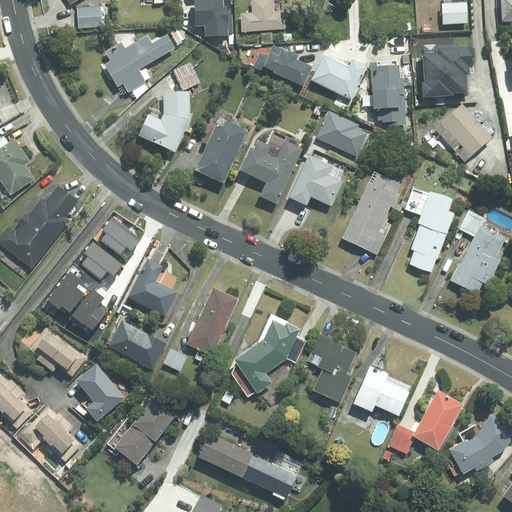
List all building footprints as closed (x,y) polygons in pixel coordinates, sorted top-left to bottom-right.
[(274,0),(252,0),(254,13),(241,14),(242,32),(287,29),(286,11),(275,12),(274,0)] [(511,0),(499,0),(501,21),(511,20),(511,0)] [(468,3),(444,4),(445,24),(468,23),(468,3)] [(102,6),(78,8),(80,28),(104,26),(102,6)] [(210,9),(204,17),(207,19),(202,26),(210,31),(221,17),(210,9)] [(185,39),(186,33),(178,29),(171,33),(177,44),(185,39)] [(112,61),(106,65),(119,87),(125,84),(130,93),(147,83),(146,81),(152,77),(147,69),(142,72),(140,69),(177,49),(169,35),(154,43),(149,35),(126,48),(123,42),(106,52),(112,61)] [(437,54),(421,55),(424,98),(455,96),(455,94),(469,93),(468,75),(472,75),(472,67),(474,66),(473,46),(457,47),(457,45),(437,46),(437,54)] [(350,68),(325,55),(313,81),(353,100),(369,67),(355,59),(350,68)] [(379,62),(371,63),(374,109),(377,109),(378,121),(383,121),(384,127),(408,126),(405,79),(401,79),(401,65),(379,66),(379,62)] [(191,63),(175,70),(184,91),(201,83),(191,63)] [(162,120),(150,114),(141,136),(177,152),(186,130),(192,120),(191,91),(164,92),(165,107),(165,114),(162,120)] [(464,104),(443,123),(473,156),(494,137),(464,104)] [(360,124),(330,111),(318,139),(357,157),(368,133),(358,128),(360,124)] [(249,130),(221,118),(197,170),(226,183),(249,130)] [(16,138),(0,149),(0,177),(12,195),(37,179),(27,165),(32,161),(16,138)] [(279,204),(303,149),(287,142),(279,158),(269,154),(273,146),(260,140),(256,149),(252,148),(242,170),(268,182),(262,196),(279,204)] [(333,166),(310,156),(291,198),(309,206),(313,197),(332,206),(344,181),(329,175),(333,166)] [(370,183),(343,238),(378,255),(392,225),(388,223),(390,219),(387,217),(392,207),(395,208),(401,195),(398,194),(402,184),(379,173),(374,184),(370,183)] [(9,226),(0,238),(0,242),(33,268),(70,220),(67,218),(80,200),(60,185),(47,201),(43,198),(29,215),(23,210),(16,219),(22,225),(17,232),(9,226)] [(454,199),(432,191),(411,249),(416,251),(411,265),(433,273),(437,259),(439,260),(456,213),(450,211),(454,199)] [(484,227),(488,219),(469,210),(460,229),(476,237),(462,265),(459,263),(451,280),(478,294),(484,283),(490,285),(506,253),(501,251),(507,238),(484,227)] [(101,240),(79,268),(117,298),(132,279),(121,270),(127,262),(116,254),(117,253),(101,240)] [(150,258),(129,297),(167,316),(179,293),(157,281),(165,266),(150,258)] [(214,288),(188,344),(214,356),(240,299),(214,288)] [(244,354),(236,359),(259,393),(274,381),(267,372),(286,358),(301,328),(288,322),(287,326),(274,320),(266,339),(253,348),(252,346),(243,352),(244,354)] [(168,344),(124,321),(110,347),(154,370),(168,344)] [(47,327),(30,349),(40,357),(38,359),(55,372),(59,366),(73,377),(88,358),(47,327)] [(358,352),(320,334),(308,360),(324,367),(313,389),(341,402),(353,377),(348,374),(358,352)] [(187,357),(172,349),(163,363),(179,372),(187,357)] [(98,364),(78,380),(96,402),(88,409),(99,421),(127,398),(98,364)] [(391,373),(371,364),(354,402),(373,411),(376,404),(400,415),(411,391),(388,381),(391,373)] [(2,373),(0,374),(0,409),(3,412),(2,413),(18,430),(35,413),(22,399),(27,394),(10,377),(8,380),(2,373)] [(237,394),(228,389),(222,399),(231,404),(237,394)] [(465,403),(439,389),(415,432),(399,424),(389,444),(408,452),(415,435),(439,449),(465,403)] [(125,436),(117,447),(139,465),(144,458),(157,441),(179,414),(157,397),(136,422),(134,424),(132,423),(130,426),(129,426),(122,434),(125,436)] [(22,432),(20,434),(35,450),(46,439),(50,443),(46,448),(53,455),(56,452),(66,462),(83,446),(70,433),(76,427),(61,412),(58,415),(50,406),(40,416),(42,419),(40,421),(38,419),(24,433),(22,432)] [(511,437),(511,424),(492,413),(479,435),(468,442),(466,438),(461,441),(455,457),(464,472),(475,466),(478,469),(495,460),(493,456),(506,449),(511,437)] [(288,496),(298,474),(210,433),(199,455),(288,496)]
